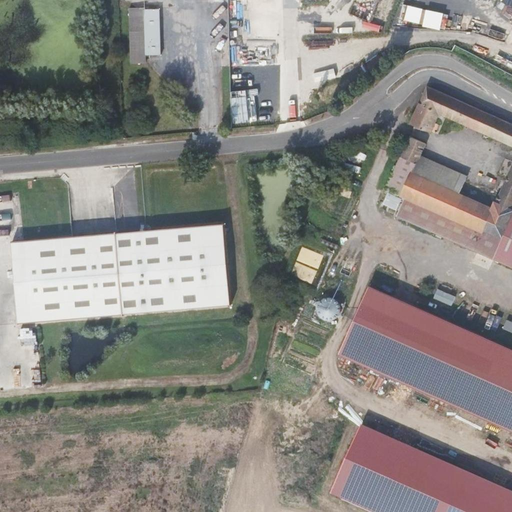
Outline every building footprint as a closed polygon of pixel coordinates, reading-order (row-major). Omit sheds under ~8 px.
[(370,21),(379,0),(355,0),(350,13),(370,21)] [(162,53),(160,8),(145,9),(145,17),(130,17),(131,62),(147,62),(146,53),(162,53)] [(511,120),(429,84),(412,122),(417,124),(433,131),(442,113),(511,142),(511,168),(503,190),(496,206),(414,171),(404,193),(397,212),(511,263),(511,120)] [(429,140),(412,134),(406,148),(400,161),(416,168),(422,154),(429,140)] [(392,157),(400,161),(406,148),(397,144),(392,157)] [(503,190),(422,154),(416,168),(414,171),(496,206),(503,190)] [(414,171),(416,168),(400,161),(389,187),(404,193),(414,171)] [(397,208),(402,198),(389,193),(385,203),(397,208)] [(24,240),(32,321),(104,314),(228,303),(221,222),(24,240)] [(18,322),(32,321),(24,240),(10,241),(18,322)] [(511,426),(511,345),(366,280),(335,349),(511,426)] [(438,290),(434,299),(451,306),(455,297),(438,290)] [(314,315),(336,324),(344,306),(323,296),(314,315)] [(511,511),(511,492),(363,425),(332,494),(372,511),(511,511)]
